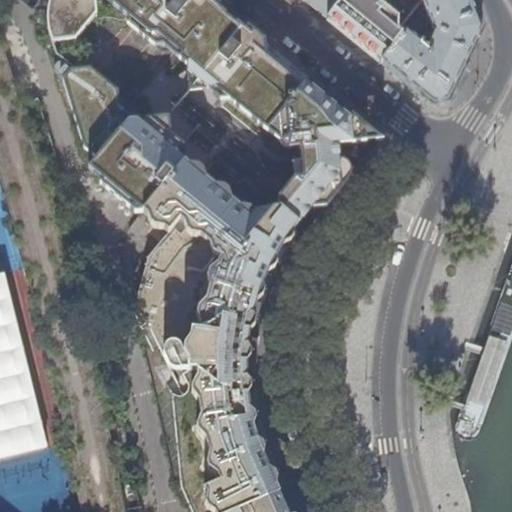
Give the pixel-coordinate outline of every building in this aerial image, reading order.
[(50,0),(47,8),(46,12),(45,24),(46,31),(49,44),(72,41),(94,14),(95,6),(93,0),(50,0)] [(209,0),(93,0),(95,6),(95,0),(107,0),(127,16),(128,24),(154,45),(169,43),(182,54),(180,58),(187,64),(188,72),(221,98),(229,98),(274,136),(283,135),(288,140),(304,121),(337,149),(336,146),(380,141),(350,116),(301,76),(252,36),(209,0)] [(302,0),(325,18),(340,0),(302,0)] [(340,0),(325,18),(350,38),(378,62),(403,31),(399,28),(420,0),(340,0)] [(480,30),(467,0),(420,0),(399,28),(403,31),(378,62),(431,105),(446,102),(466,59),(480,30)] [(169,151),(169,135),(150,119),(139,121),(132,115),(128,118),(116,108),(115,94),(87,72),(67,74),(61,81),(86,153),(100,165),(92,174),(141,213),(183,162),(169,151)] [(348,166),(347,164),(343,163),(339,163),(337,149),(304,121),(288,140),(290,151),(301,150),(303,169),(305,173),(305,176),(305,178),(303,181),(301,182),(293,182),(290,186),(316,208),(325,208),(336,194),(349,178),(349,170),(348,166)] [(297,225),(311,208),(316,208),(290,186),(278,201),(278,208),(255,209),(189,155),(187,157),(253,213),(280,210),(297,225)] [(278,259),(284,249),(284,247),(288,241),(291,237),(291,233),(297,225),(280,210),(253,213),(187,157),(183,162),(141,213),(146,217),(149,225),(153,229),(163,230),(166,234),(146,258),(135,311),(147,316),(151,325),(149,326),(166,362),(185,355),(187,361),(187,366),(195,366),(196,375),(190,383),(191,388),(197,399),(200,413),(196,424),(197,429),(205,439),(208,452),(207,463),(209,469),(218,477),(219,483),(204,489),(206,494),(205,504),(207,509),(210,511),(239,511),(277,496),(273,488),(274,483),(271,475),(268,470),(270,467),(266,456),(263,455),(258,442),(258,439),(260,437),(257,425),(254,423),(250,406),(252,404),(250,393),(247,391),(247,382),(246,379),(245,379),(244,368),(254,365),(255,354),(255,342),(246,338),(247,327),(250,324),(252,315),(255,315),(259,302),(257,299),(261,286),(265,286),(270,274),(269,272),(275,260),(278,259)] [(475,436),(479,430),(511,336),(511,266),(457,423),(457,430),(461,435),(468,438),(475,436)] [(1,277),(0,277),(0,463),(44,453),(1,277)] [(283,511),(277,496),(239,511),(283,511)]
